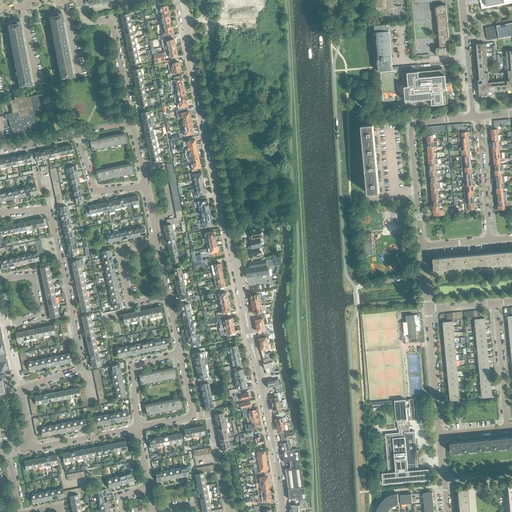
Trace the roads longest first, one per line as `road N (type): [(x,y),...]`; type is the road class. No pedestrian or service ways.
road 1 (residential): [(282,511),(182,12)]
road 2 (residential): [(30,448),(22,388),(81,365),(49,211),(0,212)]
road 3 (residential): [(421,245),(410,127),(473,117)]
road 4 (residential): [(78,0),(81,17),(113,25),(128,98),(124,122)]
road 5 (residential): [(439,434),(428,307)]
road 6 (residential): [(507,427),(495,302)]
road 7 (residential): [(168,295),(132,301),(120,253),(157,241)]
road 8 (residential): [(477,116),(488,240)]
